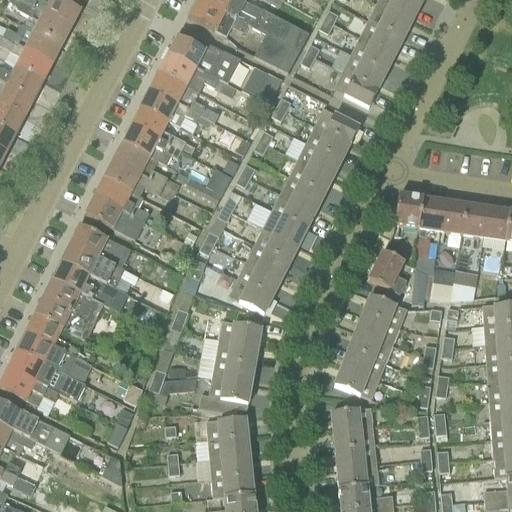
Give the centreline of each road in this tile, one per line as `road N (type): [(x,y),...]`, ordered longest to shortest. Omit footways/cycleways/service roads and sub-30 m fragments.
road 1 (residential): [(297,511),(292,385),(312,323),(390,173)]
road 2 (residential): [(0,263),(142,0)]
road 3 (residential): [(390,173),(482,0)]
road 4 (residential): [(511,191),(390,173)]
